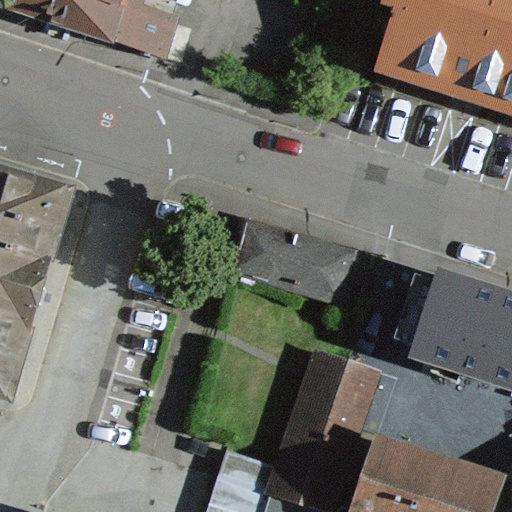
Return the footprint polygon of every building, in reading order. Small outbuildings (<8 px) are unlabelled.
[(142,0),(0,0),(0,3),(107,41),(109,35),(163,54),(176,18),(140,6),(142,0)] [(511,0),(389,0),(389,2),(402,6),(382,66),(511,108),(511,0)] [(248,65),(261,27),(241,20),(228,59),(248,65)] [(248,65),(241,85),(299,104),(320,40),(263,21),(261,27),(248,65)] [(0,394),(7,397),(69,192),(0,170),(0,394)] [(245,274),(338,302),(352,256),(259,227),(245,274)] [(511,293),(439,270),(406,376),(511,408),(511,293)] [(299,502),(347,362),(319,352),(281,466),(272,492),(299,502)] [(329,511),(331,511),(379,373),(347,362),(299,502),(329,511)] [(350,511),(493,511),(503,483),(374,441),(350,511)] [(227,450),(219,476),(272,492),(281,466),(227,450)] [(207,511),(265,511),(270,497),(272,492),(219,476),(207,511)] [(315,511),(270,497),(265,511),(315,511)]
